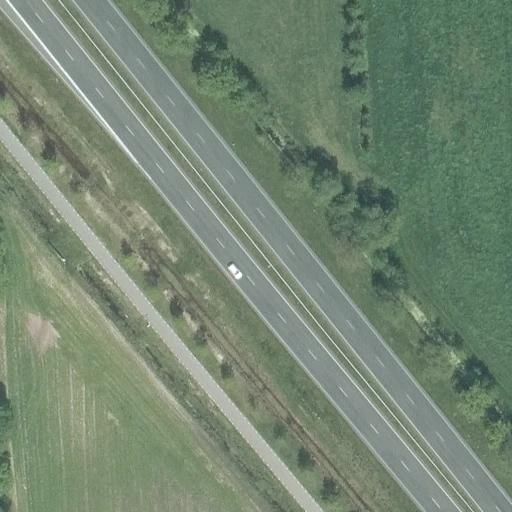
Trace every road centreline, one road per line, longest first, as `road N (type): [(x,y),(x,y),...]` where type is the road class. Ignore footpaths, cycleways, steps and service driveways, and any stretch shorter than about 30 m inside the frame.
road 1 (trunk): [(23,0),(438,511)]
road 2 (trunk): [(497,511),(88,0)]
